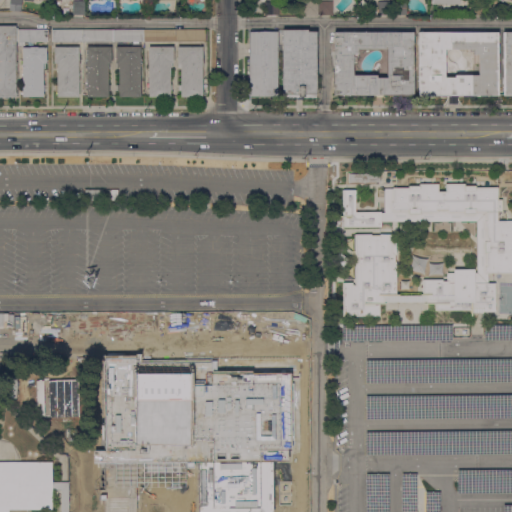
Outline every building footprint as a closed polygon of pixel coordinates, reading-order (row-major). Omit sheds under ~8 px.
[(21,0),(21,11),(8,10),(8,0),(21,0)] [(300,16),(300,0),(317,0),(318,16),(300,16)] [(278,1),(279,15),(265,15),(264,2),(278,1)] [(332,15),(318,15),(318,2),(332,1),(332,15)] [(72,2),(84,2),(84,15),(72,15),(72,2)] [(378,16),(378,2),(392,2),(392,15),(378,16)] [(392,2),(406,2),(406,15),(392,15),(392,2)] [(481,2),(481,15),(468,15),(468,2),(481,2)] [(15,42),(15,97),(14,97),(14,98),(9,98),(9,97),(3,97),(3,98),(0,98),(0,26),(15,26),(15,30),(17,30),(17,42),(15,42)] [(17,30),(48,30),(48,42),(24,42),(24,46),(18,46),(18,42),(17,42),(17,30)] [(175,30),(204,30),(204,42),(175,42),(175,30)] [(315,31),(315,94),(314,94),(314,97),(306,97),(306,98),(302,98),(302,100),(295,100),(295,98),(289,98),(289,97),(281,97),(281,30),(306,30),(306,31),(313,31),(315,31)] [(82,42),(55,42),(55,31),(82,31),(82,42)] [(82,42),(82,31),(113,31),(113,42),(82,42)] [(140,42),(140,45),(132,45),(132,42),(113,42),(113,31),(144,31),(144,42),(140,42)] [(144,31),(174,31),(174,42),(144,42),(144,31)] [(277,97),(248,97),(248,32),(277,32),(277,97)] [(448,104),(448,96),(417,96),(417,32),(497,32),(497,96),(494,95),(494,98),(488,98),(488,96),(486,96),(486,98),(480,98),(480,96),(474,96),(474,98),(469,98),(469,96),(467,96),(467,97),(462,97),(462,96),(456,96),(456,104),(448,104)] [(511,96),(510,96),(510,98),(505,98),(505,96),(502,96),(501,32),(511,32),(511,96)] [(334,95),(334,33),(412,33),(412,95),(334,95)] [(21,48),(29,48),(29,47),(37,47),(37,48),(46,48),(46,63),(42,63),(43,97),(22,97),(22,65),(19,65),(19,61),(22,61),(21,48)] [(53,47),(78,47),(78,97),(56,97),(56,91),(54,91),(54,85),(56,85),(56,69),(55,69),(55,64),(53,64),(53,47)] [(85,47),(110,47),(110,63),(109,63),(109,69),(107,69),(108,97),(86,97),(85,47)] [(140,97),(118,97),(118,63),(115,63),(115,47),(140,47),(140,97)] [(169,97),(148,97),(148,47),(173,47),(173,63),(171,63),(171,68),(169,68),(169,85),(171,85),(171,92),(169,92),(169,97)] [(202,97),(180,97),(180,91),(178,91),(178,85),(180,85),(180,68),(177,68),(177,47),(202,47),(202,97)] [(380,222),(380,227),(343,227),(343,217),(342,217),(342,190),(354,190),(354,212),(380,212),(380,213),(384,213),(383,189),(392,189),(392,188),(407,188),(407,186),(418,186),(418,184),(437,184),(437,192),(445,192),(445,184),(463,184),(463,186),(474,186),(474,188),(496,188),(496,200),(501,200),(501,211),(496,211),(496,221),(511,221),(511,273),(486,273),(486,283),(494,283),(494,312),(482,312),(482,308),(475,308),(471,308),(471,310),(434,310),(434,304),(426,304),(426,301),(426,299),(426,295),(422,295),(422,280),(441,279),(441,281),(446,281),(446,273),(452,273),(452,270),(473,270),(473,273),(476,273),(476,221),(380,222)] [(101,189),(101,200),(84,200),(83,189),(101,189)] [(395,255),(394,255),(394,262),(395,262),(395,295),(383,295),(383,298),(383,302),(383,304),(378,304),(378,316),(354,316),(354,314),(351,314),(351,316),(342,316),(342,283),(351,283),(351,285),(354,285),(354,262),(355,262),(355,255),(354,255),(354,234),(370,234),(370,236),(379,236),(379,234),(395,234),(395,255)] [(69,379),(46,380),(47,418),(69,417),(69,379)] [(196,463),(196,511),(269,511),(269,461),(196,463)] [(50,509),(7,509),(7,511),(0,511),(0,462),(50,462),(50,482),(50,486),(50,489),(50,509)] [(58,511),(59,489),(50,489),(50,486),(50,482),(67,482),(67,511),(58,511)]
